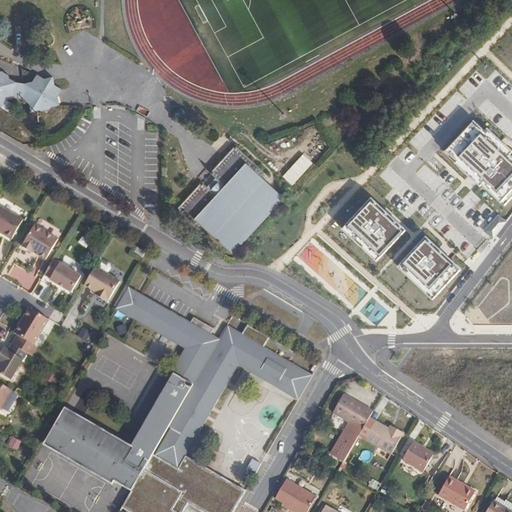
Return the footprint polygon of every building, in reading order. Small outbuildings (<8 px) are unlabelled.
[(0,106),(0,107),(5,101),(9,100),(19,99),(27,101),(31,104),(32,111),(40,110),(44,111),(48,112),(52,107),(59,106),(57,97),(61,91),(54,86),(52,78),(43,80),(38,77),(34,83),(24,83),(18,81),(8,77),(8,75),(1,71),(0,71),(0,106)] [(511,148),(478,122),(451,156),(510,203),(511,200),(511,148)] [(222,212),(210,201),(195,188),(175,209),(202,234),(207,230),(230,250),(279,197),(256,176),(259,173),(231,148),(213,169),(227,182),(240,193),(222,212)] [(303,152),(283,174),(292,183),(313,161),(303,152)] [(227,182),(210,201),(222,212),(240,193),(227,182)] [(371,195),(343,227),(377,259),(405,230),(371,195)] [(23,221),(0,206),(0,230),(5,233),(4,235),(12,239),(23,221)] [(58,240),(35,226),(24,244),(23,247),(31,252),(33,249),(39,253),(37,255),(39,256),(38,258),(44,262),(45,259),(46,260),(58,240)] [(425,234),(398,265),(432,298),(460,268),(425,234)] [(145,251),(137,248),(135,252),(142,256),(145,251)] [(71,293),(81,277),(60,264),(53,260),(44,275),(51,279),(50,280),(71,293)] [(96,267),(85,286),(95,292),(99,294),(98,296),(106,301),(107,299),(108,299),(119,281),(96,267)] [(126,286),(113,309),(134,321),(136,320),(154,331),(166,309),(148,299),(147,302),(135,295),(137,292),(126,286)] [(48,319),(30,308),(21,323),(24,325),(18,335),(33,344),(48,319)] [(166,309),(154,331),(157,333),(160,329),(203,354),(185,384),(171,376),(128,450),(129,452),(121,466),(93,510),(96,511),(231,511),(237,502),(230,498),(227,502),(218,497),(221,492),(213,488),(211,492),(201,487),(204,482),(196,478),(194,482),(174,470),(173,471),(149,457),(164,431),(189,445),(195,436),(191,434),(201,417),(205,419),(209,411),(206,409),(217,391),(221,392),(225,385),(222,383),(228,372),(291,410),(311,378),(264,351),(270,340),(248,327),(243,336),(228,327),(218,344),(210,340),(213,332),(193,320),(189,326),(168,314),(170,312),(166,309)] [(24,325),(21,323),(14,333),(18,335),(24,325)] [(157,333),(156,336),(182,351),(168,374),(171,376),(185,384),(203,354),(160,329),(157,333)] [(0,372),(11,380),(27,353),(12,344),(8,350),(4,348),(0,354),(0,358),(3,360),(1,362),(0,364),(0,372)] [(0,409),(11,389),(0,382),(0,409)] [(330,452),(344,461),(368,420),(372,414),(366,410),(343,397),(333,416),(347,424),(330,452)] [(358,438),(391,456),(403,436),(394,431),(392,433),(368,420),(358,438)] [(174,470),(189,445),(164,431),(149,457),(173,471),(174,470)] [(304,441),(300,448),(305,450),(309,443),(304,441)] [(413,444),(402,462),(424,475),(434,456),(413,444)] [(239,463),(251,468),(256,458),(244,453),(239,463)] [(448,478),(438,497),(463,511),(474,493),(448,478)] [(276,499),(283,504),(292,509),(290,511),(291,511),(307,511),(316,498),(286,481),(276,499)] [(492,497),(490,501),(511,511),(511,508),(511,505),(503,500),(502,502),(492,497)] [(510,511),(511,511),(490,501),(483,511),(510,511)]
